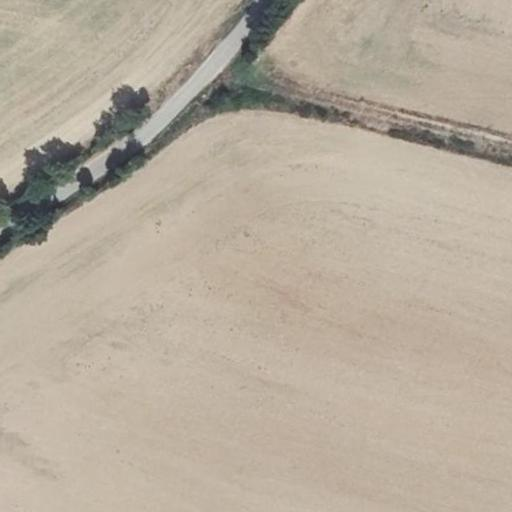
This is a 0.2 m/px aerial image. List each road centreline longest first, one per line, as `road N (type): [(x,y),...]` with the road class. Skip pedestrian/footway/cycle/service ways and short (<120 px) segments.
road 1 (unclassified): [(0,224),(145,137),(258,0)]
road 2 (track): [(211,56),(235,72),(511,149)]
